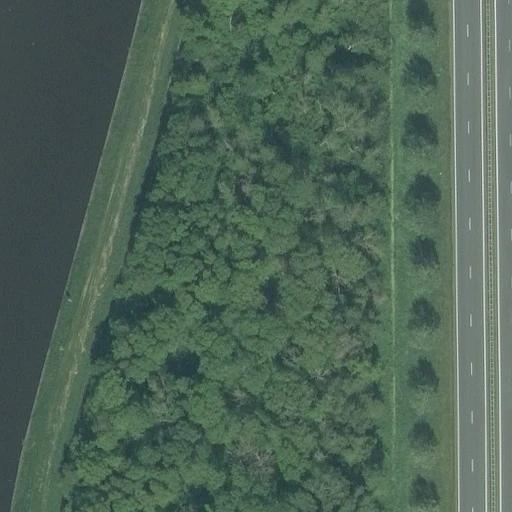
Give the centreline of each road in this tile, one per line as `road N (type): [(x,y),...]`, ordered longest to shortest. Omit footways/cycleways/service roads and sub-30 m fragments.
road 1 (trunk): [(462,0),(468,511)]
road 2 (trunk): [(511,224),(509,0)]
